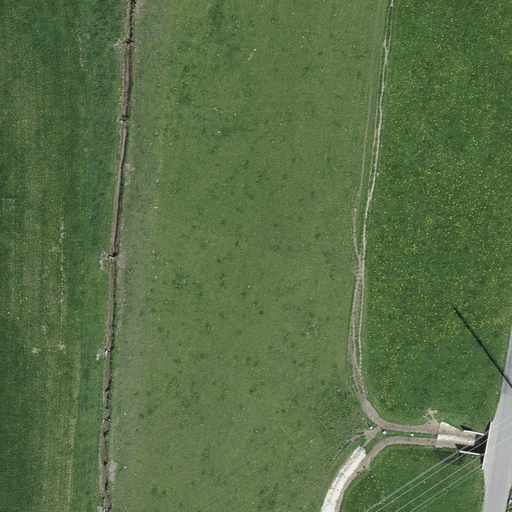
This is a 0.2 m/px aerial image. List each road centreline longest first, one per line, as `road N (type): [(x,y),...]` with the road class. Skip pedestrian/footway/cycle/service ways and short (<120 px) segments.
road 1 (track): [(408,430),(375,418),(353,371),(394,0)]
road 2 (track): [(329,511),(346,454),(373,435),(408,430),(511,448)]
